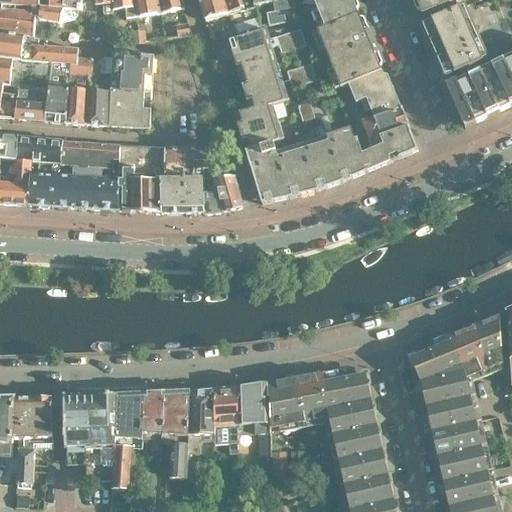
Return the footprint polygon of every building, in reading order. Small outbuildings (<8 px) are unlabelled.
[(0,0),(0,10),(13,12),(14,7),(40,9),(40,0),(0,0)] [(50,0),(49,9),(64,11),(78,12),(81,13),(81,9),(82,6),(82,0),(95,1),(95,0),(50,0)] [(112,0),(95,0),(95,1),(95,8),(104,8),(104,18),(113,18),(113,13),(112,0)] [(133,0),(112,0),(113,13),(126,11),(127,21),(136,19),(133,0)] [(133,0),(136,19),(162,16),(162,15),(157,0),(133,0)] [(157,0),(162,15),(184,11),(184,10),(181,0),(157,0)] [(198,0),(205,21),(229,14),(224,0),(198,0)] [(224,0),(229,14),(254,7),(250,0),(224,0)] [(355,0),(313,0),(318,12),(321,18),(325,28),(358,14),(356,11),(359,8),(355,0)] [(463,0),(411,0),(416,12),(420,13),(422,17),(463,0)] [(511,22),(502,0),(477,0),(421,25),(466,130),(511,108),(511,22)] [(0,10),(0,34),(26,38),(34,40),(36,17),(37,9),(32,8),(31,14),(13,12),(0,10)] [(40,9),(40,21),(40,22),(60,25),(64,11),(49,9),(40,9)] [(282,11),(274,12),(275,23),(283,22),(282,11)] [(274,12),(266,13),(267,24),(275,23),(274,12)] [(325,28),(317,32),(341,88),(348,85),(381,72),(380,68),(382,65),(364,19),(359,18),(358,14),(325,28)] [(188,37),(188,36),(191,35),(188,25),(176,27),(178,38),(188,37)] [(267,30),(228,42),(234,59),(272,47),(267,30)] [(299,32),(288,35),(290,42),(301,39),(299,32)] [(0,34),(0,60),(13,62),(22,63),(72,66),(71,76),(91,79),(93,61),(78,60),(78,50),(25,46),(26,38),(0,34)] [(288,35),(276,38),(278,45),(290,42),(288,35)] [(301,39),(290,42),(292,49),(303,46),(301,39)] [(290,42),(278,45),(280,52),(292,49),(290,42)] [(272,47),(234,59),(239,76),(277,64),(272,47)] [(113,55),(111,94),(109,129),(150,131),(151,111),(153,77),(154,57),(113,55)] [(0,60),(0,85),(4,86),(10,88),(12,74),(22,75),(22,74),(49,77),(51,66),(25,64),(13,62),(0,60)] [(277,64),(239,76),(244,93),(283,81),(277,64)] [(299,69),(302,78),(314,74),(311,66),(299,69)] [(299,69),(287,73),(290,81),(302,78),(299,69)] [(383,75),(381,72),(348,85),(356,104),(367,100),(374,118),(401,110),(387,76),(383,75)] [(316,82),(314,74),(302,78),(305,86),(316,82)] [(305,86),(302,78),(290,81),(292,90),(305,86)] [(283,81),(244,93),(250,111),(288,99),(283,81)] [(48,95),(45,123),(67,125),(69,92),(49,90),(48,95)] [(69,92),(67,125),(87,127),(89,93),(69,91),(69,92)] [(19,92),(18,98),(15,121),(45,123),(48,95),(19,92)] [(89,93),(87,127),(109,129),(111,94),(89,93)] [(3,96),(0,116),(0,119),(15,121),(18,98),(3,96)] [(250,111),(234,115),(240,133),(278,122),(274,106),(289,101),(288,99),(250,111)] [(299,107),(287,111),(289,119),(302,115),(299,107)] [(407,127),(401,110),(374,118),(368,119),(361,122),(369,142),(380,137),(407,127)] [(304,123),(302,115),(289,119),(292,127),(304,123)] [(278,122),(240,133),(246,152),(274,144),(284,140),(278,122)] [(274,144),(246,152),(249,161),(249,160),(251,164),(250,165),(262,205),(295,198),(295,197),(299,196),(299,197),(316,193),(321,191),(321,190),(325,189),(342,184),(347,181),(350,179),(351,180),(367,173),(379,168),(372,148),(362,152),(357,137),(354,139),(351,127),(327,134),(329,140),(277,155),(274,144)] [(408,128),(407,127),(380,137),(383,144),(372,148),(379,168),(418,152),(411,136),(408,128)] [(0,137),(0,160),(9,161),(17,162),(18,139),(0,137)] [(17,162),(33,164),(61,167),(63,145),(18,139),(17,162)] [(63,145),(61,167),(53,167),(52,177),(119,181),(120,177),(120,163),(120,148),(63,145)] [(119,181),(119,182),(120,190),(123,190),(123,210),(124,210),(124,213),(161,215),(160,182),(160,181),(165,181),(165,150),(120,148),(120,163),(120,177),(119,181)] [(165,149),(165,150),(165,181),(183,181),(194,180),(194,169),(206,169),(206,163),(205,148),(165,149)] [(0,160),(0,180),(0,176),(6,176),(6,174),(8,174),(9,161),(0,160)] [(16,176),(16,186),(30,187),(30,175),(32,175),(33,164),(17,162),(15,176),(16,176)] [(0,176),(0,180),(0,206),(29,208),(30,187),(16,186),(16,176),(8,176),(8,174),(6,174),(6,176),(0,176)] [(32,176),(30,175),(30,187),(29,208),(39,209),(41,211),(48,212),(50,209),(120,213),(120,210),(120,190),(119,182),(119,181),(52,177),(32,176)] [(236,178),(217,180),(224,213),(245,210),(236,178)] [(160,181),(160,182),(161,215),(186,215),(204,215),(205,216),(206,216),(204,194),(203,180),(194,180),(183,181),(165,181),(160,181)] [(203,180),(204,194),(206,216),(224,213),(217,180),(206,180),(203,180)] [(499,316),(474,327),(491,370),(503,365),(499,316)] [(474,327),(448,337),(451,342),(466,375),(467,380),(491,370),(474,327)] [(414,368),(420,383),(421,385),(427,410),(471,400),(467,380),(466,375),(451,342),(415,357),(419,366),(414,368)] [(323,375),(295,380),(303,424),(329,419),(327,411),(330,411),(325,383),(323,375)] [(361,377),(325,383),(330,411),(327,411),(329,419),(333,438),(378,428),(369,385),(364,386),(361,377)] [(295,380),(267,386),(268,400),(270,400),(271,430),(303,424),(295,380)] [(267,386),(237,390),(239,427),(255,427),(255,437),(259,436),(270,436),(271,430),(270,400),(268,400),(267,386)] [(237,390),(214,392),(215,429),(215,437),(215,444),(214,444),(214,446),(229,446),(230,456),(239,455),(239,427),(237,390)] [(188,446),(188,455),(201,455),(201,444),(214,444),(215,444),(215,437),(215,429),(214,392),(190,394),(189,437),(188,438),(188,446)] [(165,397),(162,437),(188,438),(189,437),(190,394),(167,395),(165,397)] [(98,398),(64,399),(65,436),(64,436),(64,438),(65,438),(66,450),(86,449),(86,483),(94,483),(94,452),(103,452),(103,449),(115,449),(116,440),(118,397),(107,398),(108,398),(102,398),(98,398)] [(118,397),(116,440),(115,449),(112,491),(130,492),(133,441),(143,441),(143,436),(145,398),(145,397),(143,397),(128,397),(128,398),(124,398),(118,398),(118,397)] [(145,398),(143,436),(143,441),(152,442),(151,450),(162,451),(162,437),(165,397),(145,398)] [(0,400),(0,459),(12,460),(13,441),(15,406),(15,400),(0,400)] [(15,406),(13,441),(19,441),(17,487),(33,487),(35,452),(52,452),(53,441),(52,400),(15,400),(15,406)] [(471,400),(427,410),(438,460),(483,450),(471,400)] [(378,428),(333,438),(345,487),(389,478),(378,428)] [(270,436),(259,436),(259,449),(271,449),(270,436)] [(172,444),(172,446),(170,480),(187,481),(188,455),(188,446),(172,444)] [(483,450),(438,460),(450,509),(494,499),(483,450)] [(272,454),(273,497),(287,496),(286,454),(272,454)] [(305,454),(291,454),(291,494),(306,494),(305,454)] [(141,468),(140,506),(153,507),(155,469),(141,468)] [(396,511),(389,478),(345,487),(350,511),(396,511)] [(268,495),(258,495),(258,506),(268,503),(268,495)] [(203,500),(186,499),(185,507),(203,509),(203,500)] [(224,499),(210,499),(210,508),(217,509),(225,509),(224,499)] [(322,511),(326,511),(323,499),(316,500),(318,511),(322,511)] [(496,511),(494,499),(450,509),(450,511),(496,511)] [(16,500),(16,509),(30,510),(30,500),(16,500)] [(318,511),(316,500),(309,502),(310,511),(318,511)]
